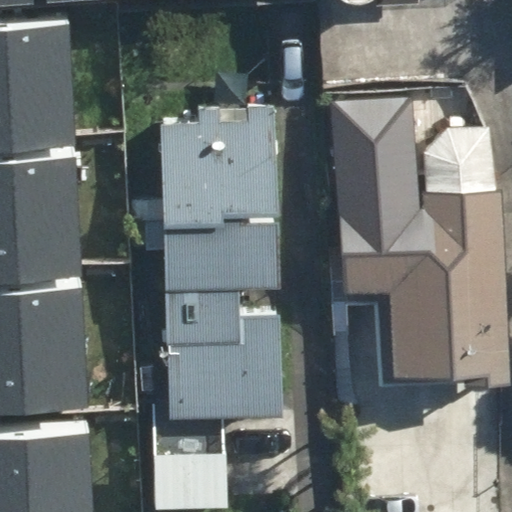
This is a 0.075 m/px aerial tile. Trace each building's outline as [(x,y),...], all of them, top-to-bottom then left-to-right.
[(0,16),(0,135),(74,133),(70,14),(0,16)] [(408,92),(330,95),(338,285),(383,283),(387,371),(416,370),(459,368),(459,376),(506,374),(498,177),(494,178),(492,114),(424,117),(428,204),(413,204),(408,92)] [(197,116),(158,117),(163,283),(239,281),(275,280),(271,100),(197,102),(197,116)] [(0,147),(0,266),(80,264),(76,145),(0,147)] [(0,276),(0,395),(85,392),(81,273),(0,276)] [(239,281),(163,283),(168,409),(281,405),(278,308),(240,309),(239,281)] [(0,421),(0,511),(92,511),(89,418),(0,421)] [(207,453),(142,450),(140,507),(204,510),(207,453)]
